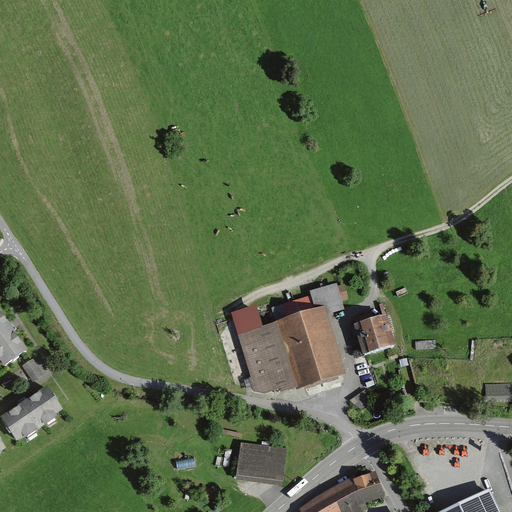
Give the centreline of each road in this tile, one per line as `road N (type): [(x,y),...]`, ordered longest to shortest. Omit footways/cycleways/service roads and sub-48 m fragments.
road 1 (residential): [(12,245),(86,354),(112,374),(325,418),(360,443)]
road 2 (track): [(511,180),(446,226),(375,255),(377,291),(395,314),(413,401),(427,424)]
road 3 (secondary): [(511,426),(400,427),(360,443)]
